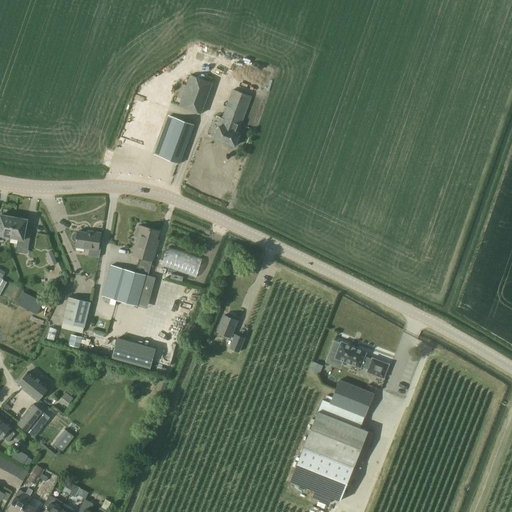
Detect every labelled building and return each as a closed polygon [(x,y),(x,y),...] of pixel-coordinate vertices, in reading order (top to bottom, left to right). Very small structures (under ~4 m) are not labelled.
[(178,106),(201,115),(213,83),(190,74),(178,106)] [(217,125),(219,126),(215,138),(235,146),(240,134),(238,133),(252,96),(233,89),(222,118),(220,118),(217,125)] [(180,164),(195,125),(168,115),(154,155),(180,164)] [(0,235),(10,238),(14,217),(1,215),(0,219),(0,235)] [(28,220),(14,217),(10,238),(19,239),(18,245),(29,247),(31,232),(26,231),(28,220)] [(159,231),(143,227),(139,241),(137,241),(133,255),(140,257),(136,272),(148,276),(156,247),(154,247),(159,231)] [(77,241),(76,247),(99,251),(102,233),(94,232),(94,234),(78,231),(78,233),(77,233),(76,233),(75,233),(74,234),(74,235),(73,235),(73,236),(73,237),(73,238),(73,239),(74,240),(75,241),(76,241),(77,241)] [(160,265),(197,277),(203,258),(166,246),(160,265)] [(52,251),(45,254),(51,266),(57,263),(52,251)] [(148,276),(136,272),(135,273),(111,265),(102,296),(106,297),(106,299),(110,301),(111,298),(115,300),(137,306),(138,304),(137,304),(141,293),(151,295),(155,278),(148,276)] [(0,296),(4,298),(9,282),(0,278),(0,296)] [(21,291),(15,303),(35,313),(41,302),(21,291)] [(91,301),(69,295),(63,321),(85,326),(91,301)] [(235,335),(232,334),(238,321),(234,319),(235,318),(235,316),(234,314),(231,313),(229,314),(228,315),(227,316),(225,315),(218,332),(230,338),(230,337),(233,338),(229,349),(239,353),(245,338),(235,334),(235,335)] [(71,335),(68,345),(79,348),(82,337),(71,335)] [(111,338),(107,358),(150,367),(154,346),(111,338)] [(367,351),(341,341),(335,358),(360,368),(361,366),(368,369),(367,372),(384,378),(389,364),(372,358),(372,360),(365,357),(367,351)] [(312,361),(309,370),(314,373),(318,364),(312,361)] [(18,385),(38,401),(49,387),(28,371),(18,385)] [(330,404),(365,418),(375,394),(339,380),(330,404)] [(66,393),(59,401),(67,407),(74,399),(66,393)] [(17,424),(28,433),(44,412),(33,403),(17,424)] [(341,502),(355,467),(368,431),(318,411),(304,446),(289,482),(341,502)] [(15,432),(10,428),(12,426),(0,416),(0,437),(1,439),(3,437),(9,441),(15,432)] [(67,432),(56,446),(63,451),(74,437),(67,432)] [(16,460),(25,463),(27,454),(18,452),(16,460)] [(9,461),(5,459),(0,466),(0,468),(4,470),(9,461)] [(14,464),(9,461),(4,470),(9,473),(14,464)] [(19,466),(14,464),(9,473),(14,476),(19,466)] [(36,465),(32,472),(40,477),(44,470),(36,465)] [(23,469),(19,466),(14,476),(18,478),(23,469)] [(23,469),(18,478),(24,481),(29,472),(23,469)] [(81,489),(75,485),(70,496),(75,499),(81,489)] [(10,509),(14,511),(22,511),(27,503),(34,491),(29,488),(26,493),(21,490),(10,509)] [(2,499),(2,500),(6,503),(11,495),(6,493),(5,495),(2,499)] [(41,511),(60,511),(62,509),(64,505),(65,504),(50,496),(41,511)] [(92,511),(90,511),(94,504),(86,500),(78,511),(92,511)] [(27,503),(22,511),(35,511),(37,509),(27,503)]
